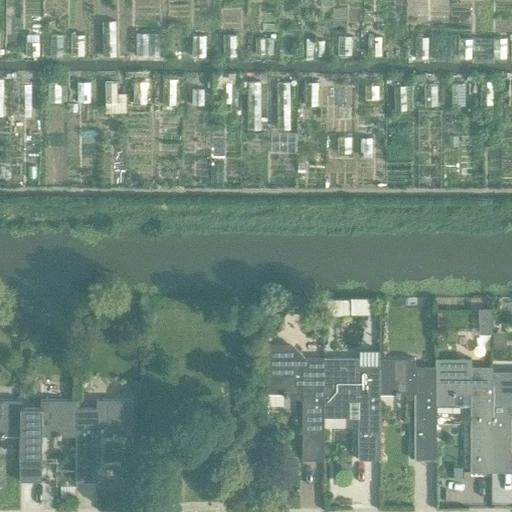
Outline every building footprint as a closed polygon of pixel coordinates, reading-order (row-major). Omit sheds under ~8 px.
[(369,300),(325,300),(326,316),(350,316),(350,314),(369,314),(369,300)] [(491,321),(479,321),(479,333),(492,333),(491,321)] [(36,323),(23,323),(23,334),(36,334),(36,323)] [(500,339),(493,339),(494,348),(504,348),(504,343),(500,339)] [(267,344),(267,394),(287,394),(301,402),(302,424),(302,459),(324,459),(324,417),(324,357),(303,357),(292,344),(267,344)] [(324,357),(324,417),(351,417),(351,399),(358,399),(358,459),(380,460),(381,392),(381,366),(359,365),(359,357),(324,357)] [(437,405),(437,366),(416,365),(416,358),(381,357),(381,366),(381,392),(414,393),(414,459),(436,459),(437,405)] [(492,471),(491,397),(490,366),(473,365),(473,358),(437,357),(437,366),(437,405),(457,405),(457,393),(469,393),(470,471),(492,471)] [(491,397),(492,471),(511,471),(511,388),(511,389),(511,397),(491,397)] [(0,434),(20,435),(20,406),(20,398),(0,398),(0,434)] [(20,406),(20,435),(20,481),(42,481),(42,434),(76,434),(76,406),(76,398),(39,398),(39,406),(20,406)] [(76,406),(76,434),(76,481),(98,481),(98,434),(132,434),(133,399),(97,399),(97,406),(76,406)]
